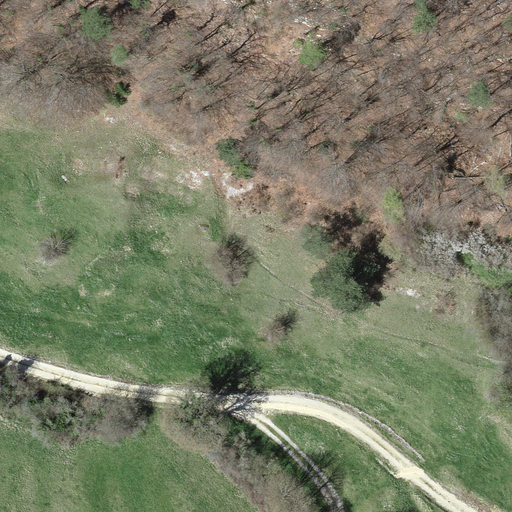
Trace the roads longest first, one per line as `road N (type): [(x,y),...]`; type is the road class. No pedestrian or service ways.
road 1 (track): [(0,355),(120,391),(299,405),(334,415),(463,511)]
road 2 (track): [(230,400),(272,426),(336,497),(340,511)]
